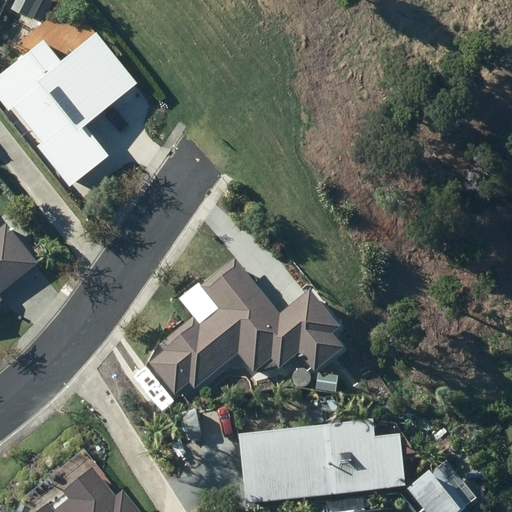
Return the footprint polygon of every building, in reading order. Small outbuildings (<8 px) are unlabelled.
[(90,124),(141,81),(101,32),(65,61),(46,38),(0,75),(0,95),(12,110),(17,106),(46,141),(41,145),(75,186),(114,153),(90,124)] [(0,311),(7,306),(0,296),(0,294),(45,259),(12,218),(0,227),(0,311)] [(169,353),(154,365),(174,391),(190,378),(195,384),(214,369),(215,370),(237,353),(243,361),(246,359),(255,370),(273,356),(279,364),(299,348),(315,367),(337,349),(325,335),(332,330),(310,297),(283,317),(282,315),(279,312),(276,309),(273,305),(272,304),(257,286),(252,279),(238,262),(205,288),(224,311),(199,331),(193,323),(164,347),(169,353)] [(321,493),(401,484),(398,461),(374,464),(369,428),(245,441),(251,500),(311,494),(311,490),(321,489),(321,493)] [(440,471),(439,469),(411,493),(427,511),(471,511),(469,509),(480,500),(448,464),(440,471)] [(137,511),(123,494),(111,503),(88,475),(61,496),(67,503),(55,511),(48,511),(45,507),(39,511),(137,511)]
